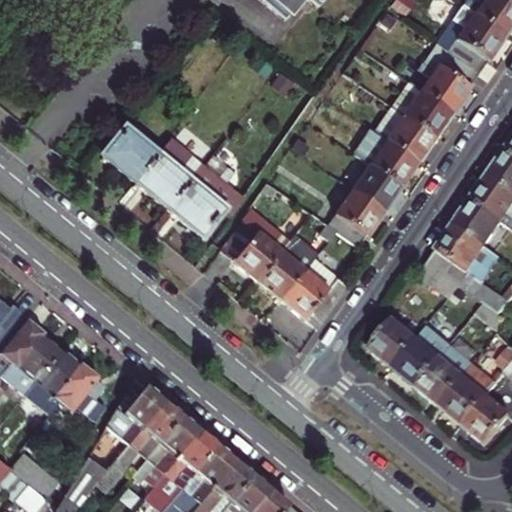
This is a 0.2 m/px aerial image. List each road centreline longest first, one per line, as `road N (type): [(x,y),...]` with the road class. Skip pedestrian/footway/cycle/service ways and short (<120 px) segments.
road 1 (residential): [(0,222),(349,511)]
road 2 (residential): [(284,413),(0,179)]
road 3 (residential): [(319,366),(511,91)]
road 4 (residential): [(511,483),(484,489),(457,481),(319,366)]
road 5 (residential): [(405,511),(284,413)]
